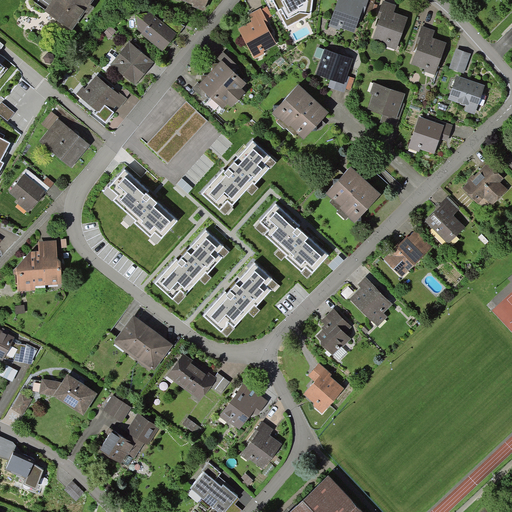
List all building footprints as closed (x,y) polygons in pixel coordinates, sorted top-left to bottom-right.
[(72,32),(95,0),(58,0),(48,14),(72,32)] [(171,0),(206,12),(210,0),(171,0)] [(313,0),(270,0),(271,0),(272,0),(287,27),(311,14),(313,0)] [(368,1),(365,0),(336,0),(330,24),(359,32),(368,1)] [(398,7),(384,1),(371,37),(400,48),(410,19),(395,14),(398,7)] [(260,8),(248,15),(252,21),(238,28),(255,59),(264,54),(263,52),(277,44),(266,24),(269,23),(260,8)] [(180,36),(154,15),(138,17),(140,33),(165,54),(180,36)] [(436,32),(421,27),(410,65),(437,73),(446,43),(433,39),(436,32)] [(152,64),(127,44),(110,66),(135,85),(152,64)] [(353,58),(322,49),(312,79),(352,92),(355,80),(347,77),(353,58)] [(470,55),(455,51),(450,70),(464,76),(470,55)] [(223,52),(217,58),(220,61),(222,60),(233,71),(238,66),(223,52)] [(233,71),(222,60),(220,61),(199,83),(198,85),(211,97),(223,108),(228,103),(232,107),(246,92),(242,88),(247,83),(233,71)] [(126,101),(94,75),(77,95),(109,121),(126,101)] [(488,88),(455,77),(447,102),(480,112),(488,88)] [(198,85),(199,83),(198,82),(192,88),(207,101),(211,97),(198,85)] [(403,94),(370,82),(367,92),(374,94),(369,110),(394,119),(403,94)] [(329,112),(298,84),(271,113),(302,141),(329,112)] [(185,101),(144,143),(166,164),(206,122),(185,101)] [(449,127),(417,117),(408,147),(434,155),(438,141),(444,143),(449,127)] [(93,148),(61,122),(41,146),(73,172),(93,148)] [(10,143),(0,137),(0,170),(4,163),(1,161),(10,143)] [(226,164),(200,193),(227,216),(248,193),(253,197),(263,186),(259,182),(278,161),(253,139),(237,157),(234,155),(226,164)] [(511,150),(503,159),(511,167),(511,150)] [(510,187),(488,164),(462,188),(484,211),(510,187)] [(158,196),(124,166),(102,191),(126,212),(120,219),(129,227),(134,222),(150,236),(154,232),(160,237),(176,220),(161,206),(164,202),(158,196)] [(381,195),(350,166),(324,194),(354,223),(381,195)] [(47,190),(25,172),(9,192),(19,201),(17,203),(28,213),(47,190)] [(462,209),(448,195),(423,220),(449,246),(467,229),(454,216),(462,209)] [(276,201),(254,227),(278,247),(272,253),(282,262),(285,258),(309,278),(331,253),(312,238),(315,235),(309,230),(276,201)] [(187,242),(151,282),(179,308),(192,294),(189,291),(199,280),(204,284),(211,276),(209,274),(231,250),(206,228),(191,245),(187,242)] [(430,251),(411,232),(384,259),(402,277),(430,251)] [(60,284),(57,241),(37,241),(38,250),(31,250),(14,269),(16,292),(34,292),(34,287),(60,284)] [(235,276),(201,314),(227,338),(249,314),(254,319),(264,308),(260,305),(281,282),(254,258),(238,277),(235,276)] [(394,306),(365,278),(346,298),(375,326),(394,306)] [(15,305),(16,313),(26,313),(25,304),(15,305)] [(353,328),(331,310),(320,320),(327,327),(315,338),(334,358),(353,341),(347,335),(353,328)] [(171,346),(129,316),(110,343),(152,372),(171,346)] [(14,337),(0,330),(0,364),(1,365),(14,337)] [(214,378),(182,354),(166,376),(199,399),(214,378)] [(3,362),(0,369),(0,375),(10,380),(16,368),(3,362)] [(345,389),(317,365),(307,377),(313,382),(302,395),(325,414),(345,389)] [(97,395),(64,374),(51,395),(83,416),(97,395)] [(220,418),(237,430),(251,411),(258,416),(268,402),(243,385),(220,418)] [(113,394),(103,410),(122,422),(132,407),(113,394)] [(159,427),(138,413),(126,430),(148,445),(159,427)] [(186,417),(182,424),(198,435),(203,428),(186,417)] [(273,431),(262,423),(239,455),(265,474),(284,447),(270,437),(273,431)] [(134,444),(111,430),(99,449),(123,463),(134,444)] [(0,437),(0,456),(8,459),(13,441),(0,437)] [(38,460),(14,449),(6,468),(30,478),(38,460)] [(213,511),(226,511),(238,498),(205,469),(187,490),(213,511)] [(360,511),(325,475),(288,511),(360,511)] [(82,494),(71,482),(64,490),(75,501),(82,494)]
